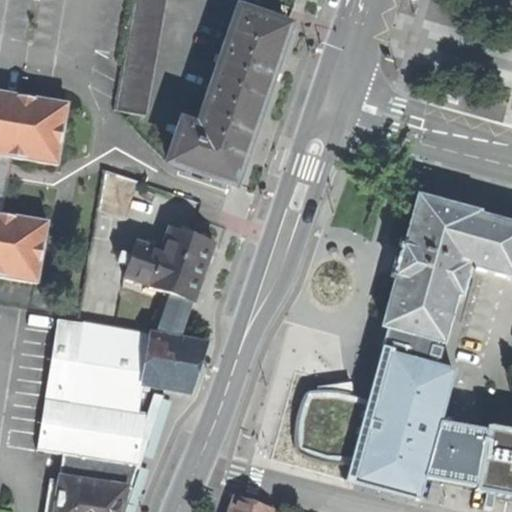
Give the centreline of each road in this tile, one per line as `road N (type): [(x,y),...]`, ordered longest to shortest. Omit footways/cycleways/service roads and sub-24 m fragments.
road 1 (secondary): [(236,356),(294,258),(328,155),(325,113)]
road 2 (secondary): [(325,113),(295,164),(236,356)]
road 3 (residential): [(511,163),(325,113)]
road 4 (residential): [(198,462),(372,511)]
road 5 (secondary): [(366,0),(325,113)]
